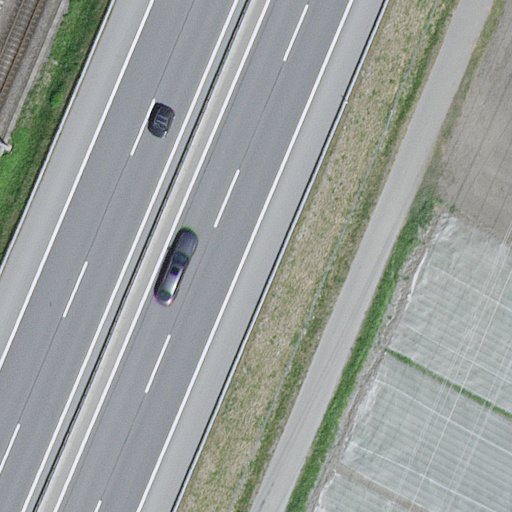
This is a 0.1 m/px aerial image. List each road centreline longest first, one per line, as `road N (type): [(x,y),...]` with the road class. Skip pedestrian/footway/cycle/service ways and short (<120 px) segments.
road 1 (motorway): [(97,511),(310,0)]
road 2 (track): [(478,0),(267,511)]
road 3 (motorway): [(195,0),(0,468)]
